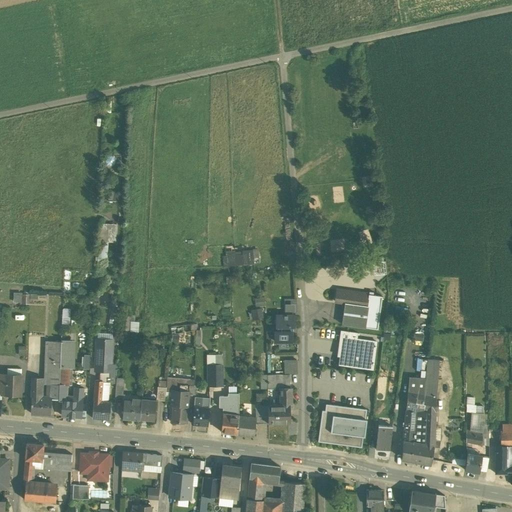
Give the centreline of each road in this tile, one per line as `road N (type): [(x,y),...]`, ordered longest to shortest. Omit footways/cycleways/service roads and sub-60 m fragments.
road 1 (track): [(0,114),(511,9)]
road 2 (residential): [(282,56),(304,329),(301,458)]
road 3 (secondary): [(301,458),(18,428)]
road 4 (secondary): [(511,496),(301,458)]
